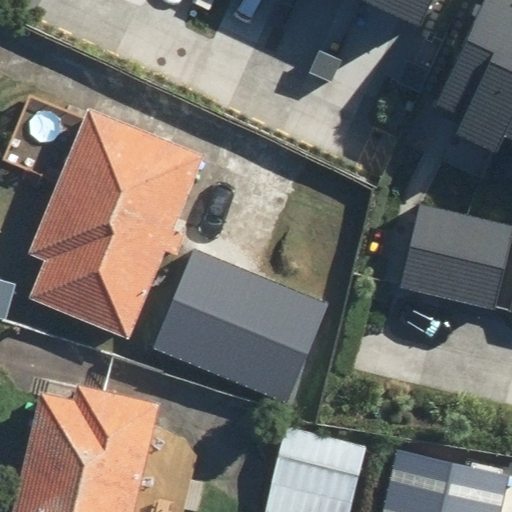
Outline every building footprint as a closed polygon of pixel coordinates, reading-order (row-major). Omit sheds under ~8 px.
[(511,0),(502,0),(446,127),(511,155),(511,0)] [(88,104),(83,118),(28,99),(9,153),(64,173),(34,255),(45,259),(32,297),(231,369),(261,285),(188,258),(201,222),(192,219),(216,150),(88,104)] [(511,214),(423,193),(403,277),(501,300),(511,253),(511,214)] [(201,437),(160,428),(166,399),(49,374),(19,511),(142,511),(149,479),(190,488),(201,437)] [(363,511),(380,437),(291,418),(270,511),(363,511)] [(490,511),(497,470),(414,458),(406,511),(490,511)]
